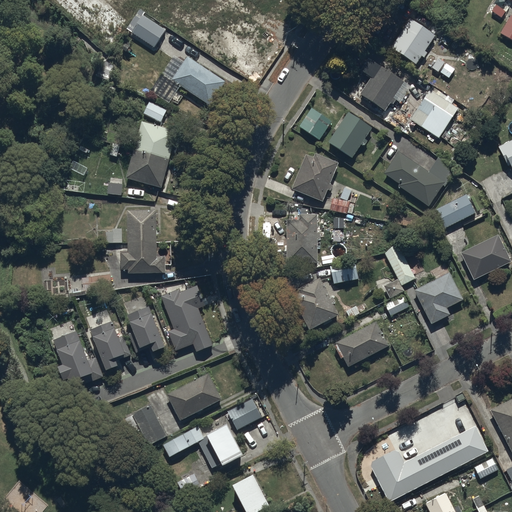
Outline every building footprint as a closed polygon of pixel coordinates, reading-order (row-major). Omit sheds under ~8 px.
[(239,0),(256,11),(263,0),(239,0)] [(223,10),(201,41),(225,57),(246,26),(223,10)] [(154,49),(155,48),(165,32),(138,14),(126,32),(127,32),(132,35),(154,49)] [(511,17),(501,35),(511,41),(511,17)] [(435,38),(412,21),(391,51),(414,67),(422,57),(424,58),(427,54),(425,52),(435,38)] [(225,84),(187,59),(172,82),(210,107),(225,84)] [(412,88),(369,61),(361,73),(372,79),(360,98),(385,114),(391,105),(393,107),(396,102),(401,105),(412,88)] [(431,87),(410,120),(439,140),(440,137),(442,139),(445,135),(443,134),(458,110),(446,102),(448,98),(431,87)] [(167,112),(149,103),(144,114),(162,123),(167,112)] [(331,124),(312,110),(299,128),(319,141),(331,124)] [(349,115),(329,145),(352,160),(361,147),(364,149),(368,143),(365,141),(372,130),(349,115)] [(176,132),(141,124),(127,181),(162,189),(176,132)] [(511,168),(511,169),(511,143),(499,149),(508,169),(511,168)] [(456,169),(437,158),(428,174),(396,154),(381,179),(431,209),(456,169)] [(307,157),(292,191),(323,204),(328,192),(331,193),(333,188),(330,186),(339,166),(315,156),(314,160),(307,157)] [(341,201),(333,199),(330,212),(352,216),(353,204),(347,203),(352,192),(345,190),(341,201)] [(434,212),(443,231),(476,215),(467,197),(434,212)] [(127,213),(127,254),(122,254),(122,272),(129,272),(129,276),(166,276),(165,258),(156,258),(156,213),(127,213)] [(298,222),(288,222),(288,264),(318,264),(318,242),(321,242),(321,235),(318,235),(318,218),(297,218),(298,222)] [(106,233),(106,244),(122,244),(122,230),(113,230),(113,233),(106,233)] [(461,255),(473,282),(511,263),(498,237),(461,255)] [(398,281),(401,289),(416,281),(398,245),(383,252),(398,281)] [(355,263),(332,268),(330,268),(333,286),(359,281),(355,263)] [(415,292),(432,325),(432,326),(450,317),(447,310),(463,302),(449,275),(415,292)] [(111,276),(88,279),(90,292),(112,289),(111,276)] [(300,290),(297,292),(301,300),(295,303),(309,332),(339,317),(333,305),(335,305),(332,299),(330,300),(320,280),(300,290)] [(401,289),(398,281),(384,288),(390,300),(404,293),(401,289)] [(403,297),(385,306),(390,318),(408,309),(403,297)] [(376,324),(337,344),(336,344),(349,369),(388,348),(376,324)] [(221,403),(208,376),(167,395),(180,422),(221,403)] [(237,431),(261,419),(252,400),(228,412),(237,431)] [(511,400),(490,413),(511,453),(511,400)] [(167,438),(152,407),(125,420),(133,436),(141,432),(148,447),(167,438)] [(451,424),(462,446),(480,437),(470,415),(451,424)] [(198,428),(163,446),(170,459),(200,444),(213,470),(221,466),(224,471),(243,461),(227,429),(204,440),(198,428)] [(418,448),(415,443),(387,457),(402,488),(419,480),(418,477),(434,469),(430,461),(434,459),(427,445),(427,444),(418,448)] [(474,468),(480,481),(499,471),(492,459),(474,468)] [(195,475),(178,483),(184,497),(201,489),(195,475)] [(253,477),(232,487),(244,511),(259,511),(268,508),(253,477)] [(453,511),(445,495),(424,505),(427,511),(453,511)] [(486,511),(479,497),(472,501),(477,511),(475,511),(486,511)]
